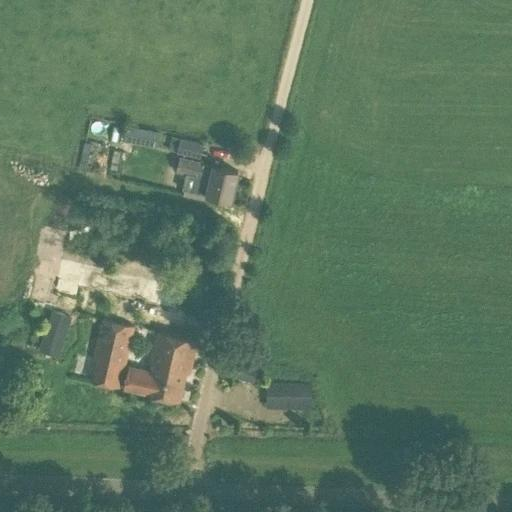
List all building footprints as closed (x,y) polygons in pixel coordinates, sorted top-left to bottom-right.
[(143,128),(140,142),(157,145),(160,131),(143,128)] [(204,142),(180,137),(177,151),(200,157),(204,142)] [(115,148),(112,162),(118,163),(121,149),(115,148)] [(192,190),(231,199),(238,170),(180,156),(177,170),(196,174),(192,190)] [(132,272),(100,270),(99,281),(131,283),(132,272)] [(61,354),(73,316),(52,310),(40,347),(61,354)] [(121,386),(134,324),(103,317),(93,357),(97,357),(92,379),(121,386)] [(190,372),(198,340),(157,330),(148,367),(129,363),(123,388),(180,401),(187,372),(190,372)] [(254,380),(258,366),(235,359),(231,373),(254,380)] [(309,402),(310,384),(268,383),(268,401),(309,402)]
